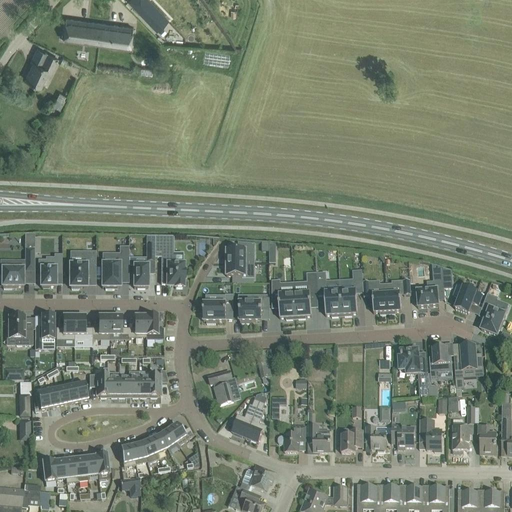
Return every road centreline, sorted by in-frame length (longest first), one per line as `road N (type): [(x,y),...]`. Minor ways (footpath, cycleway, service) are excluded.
road 1 (secondary): [(511,260),(328,219),(63,204)]
road 2 (residential): [(437,332),(181,346)]
road 3 (residential): [(160,413),(103,410),(52,432),(57,444),(71,446),(156,420)]
road 4 (residential): [(0,303),(169,305),(183,317),(181,346)]
road 5 (residential): [(511,474),(296,473)]
road 6 (residential): [(296,473),(209,438),(188,405)]
